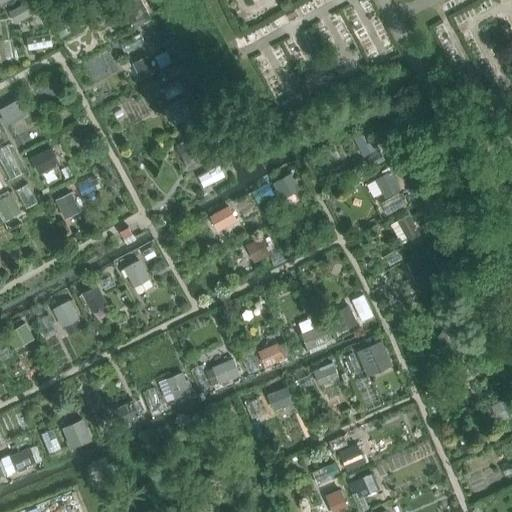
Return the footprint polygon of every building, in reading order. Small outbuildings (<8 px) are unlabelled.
[(27,0),(10,10),(18,24),(38,12),(31,0),(27,0)] [(135,67),(143,81),(161,71),(152,56),(135,67)] [(184,97),(167,107),(177,124),(194,114),(184,97)] [(203,130),(183,139),(194,161),(214,151),(203,130)] [(6,145),(0,148),(0,164),(8,180),(21,174),(6,145)] [(28,158),(36,174),(61,162),(53,146),(28,158)] [(26,183),(15,190),(27,210),(38,204),(26,183)] [(71,191),(56,198),(66,220),(81,213),(71,191)] [(211,366),(219,384),(238,376),(230,358),(211,366)] [(181,373),(158,382),(166,403),(189,394),(181,373)] [(353,443),(336,452),(347,473),(364,464),(353,443)]
